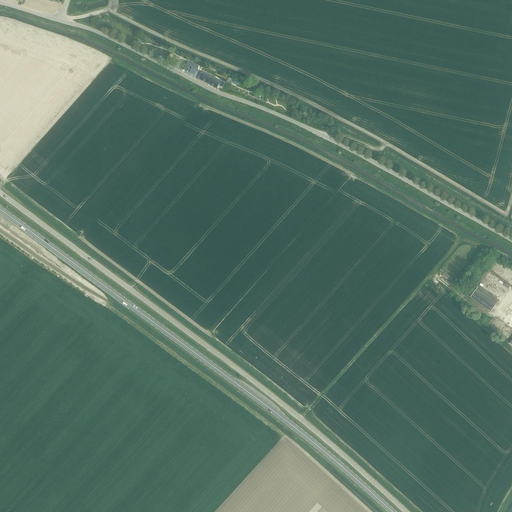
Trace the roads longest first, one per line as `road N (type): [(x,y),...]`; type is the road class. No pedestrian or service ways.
road 1 (unclassified): [(511,241),(309,129),(87,28),(0,2)]
road 2 (unclassified): [(406,511),(241,371),(0,192)]
road 3 (primary): [(392,511),(294,427),(8,216)]
road 4 (track): [(301,419),(462,239),(511,262)]
